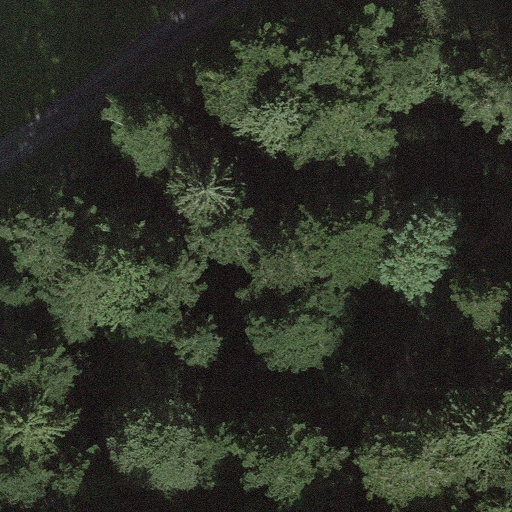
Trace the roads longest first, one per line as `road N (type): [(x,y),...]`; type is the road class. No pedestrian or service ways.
road 1 (track): [(511,222),(461,282),(402,382),(347,511)]
road 2 (unclassified): [(223,0),(0,156)]
